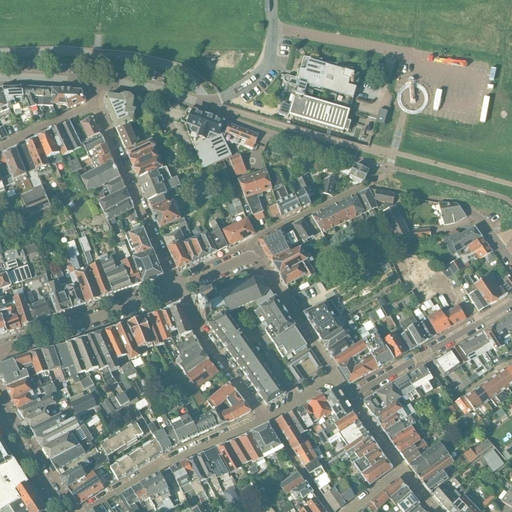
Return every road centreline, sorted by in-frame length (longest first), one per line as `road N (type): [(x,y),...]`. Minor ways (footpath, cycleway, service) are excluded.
road 1 (residential): [(94,107),(177,288)]
road 2 (residential): [(0,350),(177,288)]
road 3 (residential): [(351,397),(511,303)]
road 4 (residential): [(204,104),(372,163)]
road 5 (residential): [(351,397),(260,262),(248,256)]
road 6 (residential): [(267,418),(177,288)]
road 7 (residential): [(204,104),(259,71),(271,0)]
road 8 (residential): [(64,511),(0,408)]
road 9 (residential): [(367,185),(258,236)]
